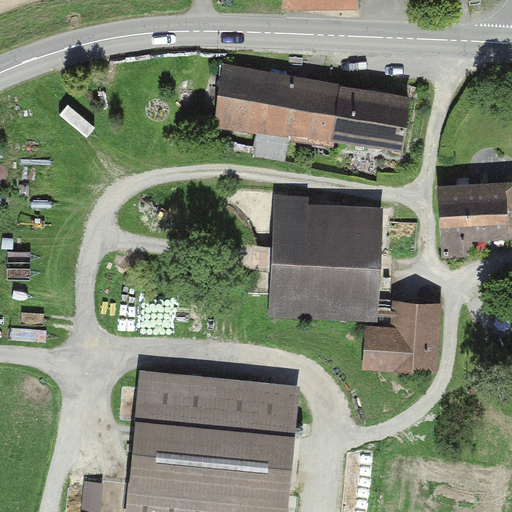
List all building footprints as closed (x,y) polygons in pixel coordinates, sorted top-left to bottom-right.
[(409,97),(221,63),(210,125),(252,133),(248,155),(282,162),(286,139),(336,148),(338,139),(399,150),(409,97)] [(28,154),(27,163),(61,163),(61,154),(28,154)] [(511,178),(433,183),(437,243),(511,237),(511,178)] [(269,194),(266,317),(372,320),(376,203),(306,201),(306,195),(269,194)] [(435,375),(438,302),(390,300),(389,326),(361,325),(359,372),(435,375)] [(136,365),(121,511),(282,511),(296,382),(136,365)] [(85,479),(84,511),(100,511),(101,479),(85,479)] [(440,482),(437,493),(475,503),(478,492),(440,482)]
